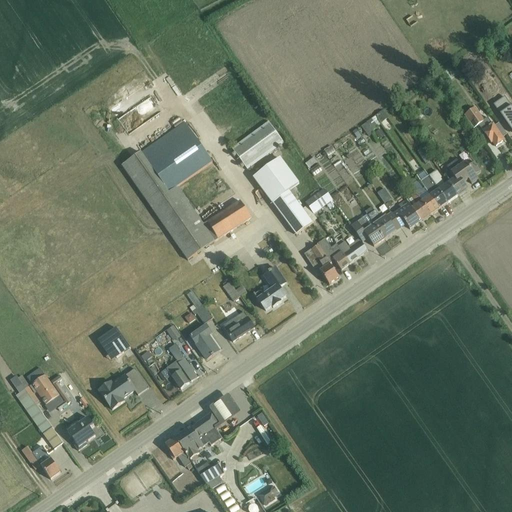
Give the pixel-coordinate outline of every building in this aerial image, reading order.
[(440,67),(446,76),(452,72),(446,63),(440,67)] [(455,99),(454,100),(460,108),(461,107),(466,104),(460,95),(455,99)] [(494,112),(506,105),(501,97),(489,105),(494,112)] [(503,137),(495,125),(494,124),(492,125),(488,118),(484,120),(476,108),(465,116),(474,129),(479,125),(483,131),(492,145),(493,144),(496,148),(506,141),(503,137)] [(511,136),(511,115),(506,109),(496,118),(511,136)] [(383,113),(377,117),(381,122),(387,118),(383,113)] [(366,123),(372,131),(381,124),(375,116),(366,123)] [(185,123),(122,166),(188,262),(251,218),(240,201),(204,226),(177,187),(212,163),(185,123)] [(268,123),(232,149),(248,171),(284,144),(268,123)] [(372,131),(366,123),(361,127),(368,136),(373,133),(372,131)] [(495,125),(503,137),(506,134),(507,134),(499,123),(498,124),(497,124),(495,125)] [(357,129),(353,132),(358,139),(362,136),(357,129)] [(380,130),(375,133),(379,140),(385,136),(380,130)] [(332,146),(323,151),(328,157),(335,153),(332,146)] [(423,148),(417,152),(426,164),(432,160),(423,148)] [(454,154),(458,161),(463,157),(459,151),(454,154)] [(339,161),(348,167),(353,160),(343,154),(339,161)] [(308,162),(306,164),(309,168),(312,167),(318,162),(314,157),(308,162)] [(314,216),(307,207),(302,210),(289,192),(299,184),(281,159),(253,179),(296,236),(317,220),(314,216)] [(455,192),(458,197),(468,190),(465,185),(470,182),(472,185),(479,180),(476,175),(481,171),(475,162),(469,166),(466,162),(460,166),(456,161),(447,167),(455,178),(448,183),(454,192),(455,192)] [(429,176),(448,204),(458,197),(455,192),(454,192),(448,183),(445,185),(441,179),(442,178),(437,171),(429,176)] [(422,181),(428,177),(424,172),(418,176),(422,181)] [(425,188),(440,209),(448,204),(429,176),(428,177),(422,181),(421,182),(425,188)] [(421,190),(423,189),(418,181),(412,185),(416,191),(420,188),(421,190)] [(415,192),(431,215),(440,209),(425,188),(423,189),(421,190),(420,188),(416,191),(415,192)] [(385,189),(378,194),(385,204),(392,199),(385,189)] [(307,207),(314,216),(332,202),(323,190),(307,202),(305,204),(307,207)] [(407,200),(421,222),(431,215),(415,192),(410,195),(411,197),(407,200)] [(392,215),(402,228),(407,225),(410,230),(421,222),(407,200),(399,206),(401,209),(392,215)] [(368,215),(385,240),(402,228),(392,215),(391,213),(382,219),(376,211),(375,212),(371,207),(366,211),(368,215)] [(359,239),(362,243),(368,239),(374,247),(385,240),(368,215),(358,222),(357,222),(350,227),(359,239)] [(338,247),(351,264),(368,252),(362,243),(359,239),(348,247),(344,242),(338,247)] [(324,253),(330,262),(334,260),(342,271),(351,264),(338,247),(336,246),(331,250),(324,240),(318,244),(324,253)] [(324,253),(318,244),(304,255),(318,275),(320,273),(329,286),(339,279),(330,267),(333,265),(330,262),(324,253)] [(258,293),(254,295),(266,312),(272,307),(273,309),(281,303),(281,302),(286,298),(283,293),(283,291),(281,288),(287,284),(276,268),(263,277),(272,290),(266,294),(265,293),(261,292),(258,293)] [(240,297),(236,291),(227,280),(224,282),(225,283),(223,285),(224,287),(223,288),(233,302),(240,297)] [(236,291),(240,297),(246,292),(242,286),(236,291)] [(192,292),(187,296),(196,309),(192,312),(195,316),(197,315),(204,325),(212,319),(192,292)] [(244,313),(223,326),(233,343),(255,329),(244,313)] [(191,314),(185,318),(189,325),(196,320),(191,314)] [(166,331),(174,326),(169,318),(161,323),(166,331)] [(207,325),(190,337),(207,361),(219,352),(209,338),(213,335),(207,325)] [(174,326),(166,331),(174,342),(181,337),(174,326)] [(93,339),(105,363),(128,352),(116,327),(93,339)] [(148,352),(141,357),(145,362),(152,357),(148,352)] [(166,370),(171,376),(181,390),(198,378),(185,360),(179,364),(178,362),(166,370)] [(32,385),(45,376),(40,369),(27,378),(32,385)] [(136,369),(100,391),(112,411),(125,402),(123,400),(135,392),(138,396),(149,389),(136,369)] [(171,376),(166,370),(161,373),(166,380),(171,376)] [(23,384),(19,378),(17,376),(10,381),(19,394),(25,390),(26,390),(22,385),(23,384)] [(26,390),(25,390),(36,405),(40,403),(29,387),(30,387),(22,376),(19,378),(23,384),(22,385),(26,390)] [(45,376),(32,385),(30,387),(35,394),(37,393),(46,406),(60,396),(46,376),(45,376)] [(60,376),(52,382),(65,402),(57,408),(60,412),(68,406),(67,405),(71,402),(69,399),(71,398),(67,392),(65,394),(58,383),(63,380),(60,376)] [(25,390),(19,394),(16,397),(54,451),(63,444),(36,405),(25,390)] [(214,427),(216,430),(240,413),(230,396),(228,396),(227,396),(210,408),(210,410),(212,414),(219,424),(214,427)] [(88,406),(82,410),(87,417),(92,413),(91,411),(88,406)] [(262,413),(257,416),(264,426),(269,423),(262,413)] [(198,425),(210,443),(212,446),(222,439),(216,430),(214,427),(219,424),(212,414),(197,424),(198,425)] [(67,431),(65,432),(70,439),(72,438),(75,443),(73,444),(79,452),(87,446),(86,444),(96,437),(91,430),(95,428),(88,418),(79,424),(78,422),(66,430),(67,431)] [(176,439),(190,460),(199,454),(198,451),(210,443),(198,425),(192,429),(191,428),(176,439)] [(255,426),(251,429),(262,447),(267,445),(255,426)] [(190,460),(176,439),(166,446),(170,453),(169,454),(174,461),(178,458),(185,468),(187,467),(189,471),(194,467),(190,460)] [(240,462),(257,453),(254,446),(236,455),(240,462)] [(28,448),(22,452),(36,472),(42,467),(51,480),(61,474),(42,447),(33,454),(28,448)] [(138,458),(146,470),(158,487),(164,483),(152,467),(156,464),(147,451),(138,458)] [(125,467),(140,489),(144,495),(146,494),(150,500),(155,496),(151,490),(152,489),(141,473),(146,470),(138,458),(125,467)] [(207,463),(197,470),(207,485),(224,475),(218,466),(212,470),(207,463)] [(117,482),(130,501),(138,495),(136,492),(140,489),(125,467),(115,474),(120,480),(117,482)] [(226,489),(223,485),(216,490),(219,494),(226,489)] [(274,486),(258,496),(265,507),(269,504),(268,504),(275,500),(274,498),(279,494),(278,492),(276,488),(275,489),(274,486)] [(228,491),(220,496),(223,500),(231,496),(228,491)] [(235,502),(232,498),(225,502),(227,507),(235,502)] [(210,511),(203,500),(185,511),(210,511)]
